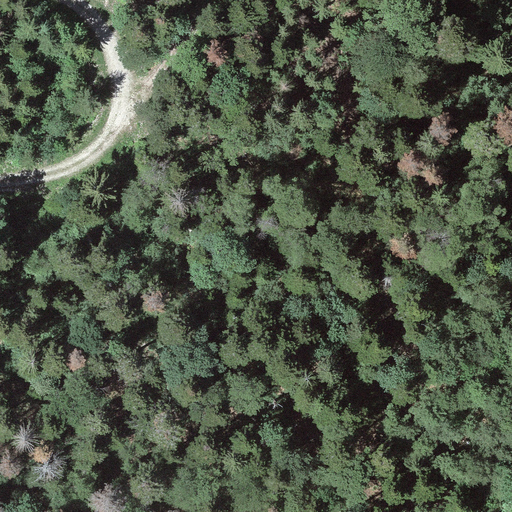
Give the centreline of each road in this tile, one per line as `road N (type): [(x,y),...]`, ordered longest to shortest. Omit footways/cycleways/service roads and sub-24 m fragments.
road 1 (track): [(191,0),(163,66),(124,81),(108,29),(78,0)]
road 2 (track): [(0,186),(72,171),(107,139),(124,81)]
